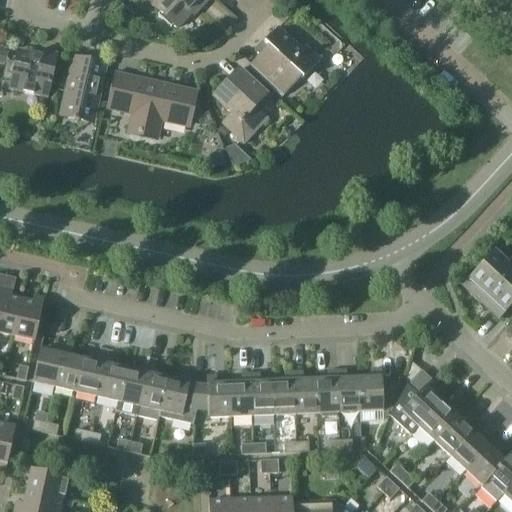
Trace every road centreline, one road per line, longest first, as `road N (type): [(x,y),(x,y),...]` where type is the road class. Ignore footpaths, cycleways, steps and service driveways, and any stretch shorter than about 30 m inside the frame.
road 1 (tertiary): [(0,217),(248,273),(304,276),(394,253)]
road 2 (residential): [(418,300),(388,325),(234,335),(69,296),(65,283)]
road 3 (residential): [(93,36),(197,62),(218,58),(269,3)]
road 4 (residential): [(511,117),(380,0)]
road 5 (tertiary): [(394,253),(449,219),(511,154)]
road 6 (residential): [(511,384),(418,300)]
